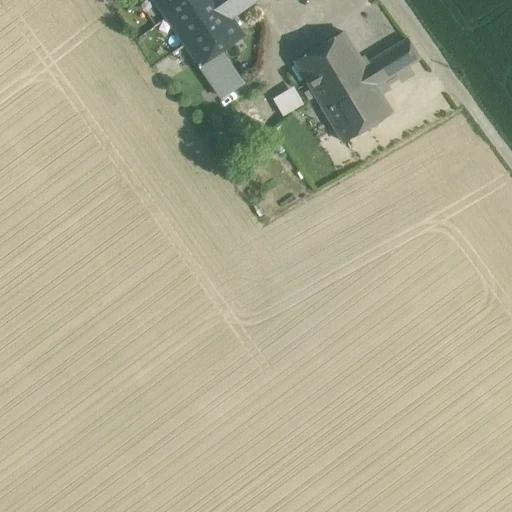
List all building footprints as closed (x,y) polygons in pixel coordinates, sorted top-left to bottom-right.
[(186,44),(155,0),(129,0),(168,57),(186,44)] [(217,0),(155,0),(186,44),(199,63),(219,50),(241,35),(227,14),(217,0)] [(217,0),(227,14),(239,5),(242,9),(254,0),(217,0)] [(239,5),(227,14),(241,35),(254,26),(242,9),(239,5)] [(343,33),(296,61),(317,98),(322,107),(371,78),(375,85),(383,80),(372,61),(368,64),(364,57),(359,60),(343,33)] [(407,40),(372,61),(383,80),(419,58),(407,40)] [(219,50),(199,63),(221,96),(241,82),(219,50)] [(371,78),(322,107),(342,141),(391,112),(375,85),(371,78)] [(295,84),(272,95),(282,114),(304,103),(295,84)]
